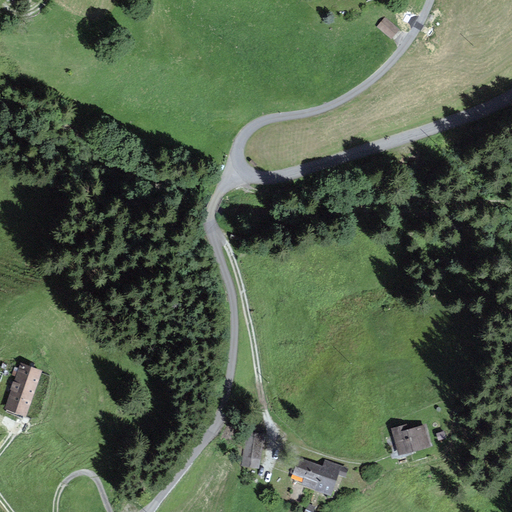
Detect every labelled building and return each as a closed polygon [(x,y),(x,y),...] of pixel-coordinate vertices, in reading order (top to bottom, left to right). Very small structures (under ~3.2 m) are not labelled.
[(397,29),(385,19),(379,26),(391,36),(397,29)] [(38,371),(22,365),(7,406),(23,412),(38,371)] [(426,432),(424,427),(395,435),(399,451),(424,444),(421,433),(426,432)] [(261,436),(260,435),(261,429),(255,428),(254,434),(246,433),(243,455),(244,455),(243,464),(255,466),(256,457),(258,457),(261,436)] [(294,457),(289,471),(304,477),(302,483),(328,492),(335,472),(322,467),(294,457)] [(344,468),(325,461),(322,467),(335,472),(342,474),(344,468)] [(311,511),(314,506),(306,503),(302,511),(311,511)]
